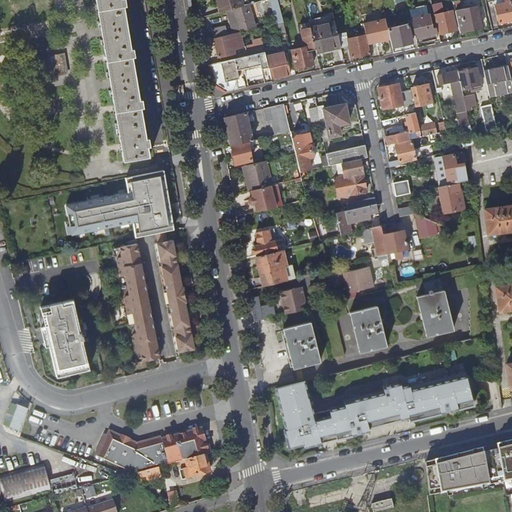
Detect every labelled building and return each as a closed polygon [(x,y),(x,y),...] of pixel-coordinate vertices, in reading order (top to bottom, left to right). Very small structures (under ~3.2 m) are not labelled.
[(94,0),(95,4),(97,11),(99,27),(101,38),(104,54),(105,61),(108,77),(110,89),(113,105),(114,113),(120,144),(123,163),(149,159),(148,149),(150,149),(149,140),(146,141),(141,110),(144,110),(142,102),(140,102),(132,60),(135,60),(134,51),(131,52),(123,8),(126,7),(124,0),(122,0),(121,0),(94,0)] [(219,3),(221,12),(227,11),(243,6),(241,0),(219,0),(221,3),(219,3)] [(273,0),(278,23),(284,22),(284,21),(278,0),(273,0)] [(453,0),(461,33),(482,28),(478,9),(463,12),(459,0),(453,0)] [(497,5),(501,22),(511,19),(511,0),(506,0),(507,3),(497,5)] [(433,5),(435,16),(445,14),(442,2),(433,5)] [(227,11),(234,34),(241,32),(258,28),(252,4),(243,6),(227,11)] [(435,16),(440,35),(458,31),(454,12),(445,14),(435,16)] [(387,20),(391,39),(393,47),(414,42),(409,24),(399,26),(399,24),(396,24),(396,27),(392,28),(389,14),(386,14),(387,20)] [(412,19),(418,43),(438,38),(436,28),(433,28),(429,15),(412,19)] [(365,25),(367,36),(369,45),(391,39),(387,20),(365,25)] [(277,24),(280,37),(287,35),(284,22),(278,23),(277,24)] [(311,28),(317,50),(318,53),(342,48),(339,35),(336,22),(311,28)] [(292,51),(296,69),(315,64),(312,54),(308,55),(308,52),(317,50),(311,28),(310,23),(301,25),(306,47),(292,51)] [(213,29),(214,38),(228,35),(225,26),(213,29)] [(214,38),(218,57),(235,53),(234,49),(244,46),(241,32),(234,34),(228,35),(214,38)] [(350,46),(353,58),(371,54),(369,45),(367,36),(349,40),(347,33),(339,35),(342,48),(350,46)] [(246,46),(248,56),(266,52),(263,42),(253,45),(246,46)] [(61,52),(45,61),(54,76),(70,67),(61,52)] [(211,65),(216,84),(228,92),(238,89),(237,84),(246,82),(243,69),(245,68),(248,79),(264,75),(266,83),(273,82),(272,79),(267,57),(266,52),(248,56),(211,65)] [(267,57),(272,79),(292,74),(289,63),(288,63),(285,52),(267,57)] [(485,72),(490,96),(511,91),(511,79),(509,66),(485,72)] [(459,71),(463,90),(474,87),(475,91),(483,89),(478,67),(459,71)] [(451,83),(458,114),(468,112),(468,111),(464,96),(463,90),(459,71),(439,75),(441,84),(451,83)] [(380,88),(385,108),(404,104),(400,84),(380,88)] [(413,88),(417,105),(434,102),(430,84),(413,88)] [(476,94),(464,96),(468,111),(473,110),(472,108),(479,106),(476,94)] [(273,120),(276,135),(291,131),(284,104),(264,109),(267,122),(273,120)] [(481,107),(487,134),(498,132),(492,104),(481,107)] [(318,108),(320,121),(321,122),(326,121),(328,130),(322,131),(325,143),(331,141),(331,138),(341,135),(340,130),(344,129),(343,125),(349,123),(346,105),(325,109),(324,107),(318,108)] [(310,109),(313,122),(320,121),(318,108),(310,109)] [(225,118),(231,146),(232,145),(253,140),(249,121),(254,120),(253,115),(251,115),(250,112),(225,118)] [(407,115),(411,133),(415,132),(417,138),(419,138),(422,137),(421,128),(417,112),(407,115)] [(458,114),(461,128),(471,126),(468,112),(458,114)] [(437,124),(421,128),(422,137),(439,133),(437,124)] [(387,137),(388,145),(410,140),(408,132),(387,137)] [(439,133),(422,137),(419,138),(420,141),(442,136),(442,132),(439,133)] [(487,134),(489,141),(500,139),(498,132),(487,134)] [(292,138),(296,153),(301,172),(311,170),(309,161),(313,160),(313,157),(311,145),(312,144),(310,134),(292,138)] [(232,145),(235,164),(252,161),(250,151),(255,150),(254,145),(261,143),(260,139),(253,140),(232,145)] [(462,142),(463,148),(468,147),(476,145),(474,139),(462,142)] [(389,163),(390,168),(401,165),(400,163),(416,159),(412,141),(396,145),(400,160),(389,163)] [(329,155),(331,165),(336,164),(342,163),(360,158),(368,157),(366,147),(354,150),(354,149),(329,155)] [(444,156),(449,185),(460,182),(464,181),(463,175),(466,174),(464,163),(466,163),(464,156),(463,156),(463,153),(444,156)] [(342,163),(345,176),(363,172),(360,158),(342,163)] [(243,166),(249,190),(252,190),(271,185),(272,185),(266,161),(243,166)] [(336,164),(339,177),(345,176),(342,163),(336,164)] [(178,229),(165,169),(127,177),(130,190),(65,203),(72,236),(133,224),(136,238),(155,234),(165,232),(178,229)] [(334,178),(338,196),(367,191),(363,172),(345,176),(339,177),(334,178)] [(397,195),(411,192),(409,179),(394,181),(397,195)] [(439,187),(440,196),(442,195),(446,213),(465,209),(460,182),(449,185),(439,187)] [(271,185),(252,190),(254,197),(251,198),(249,200),(250,203),(253,204),(255,203),(257,211),(277,207),(271,185)] [(363,200),(364,207),(377,204),(376,197),(363,200)] [(337,217),(341,232),(350,229),(347,219),(371,214),(379,213),(377,204),(364,207),(336,213),(337,217)] [(511,205),(486,209),(489,234),(511,230),(511,205)] [(414,211),(415,219),(427,217),(425,209),(414,211)] [(400,214),(401,221),(415,219),(414,211),(400,214)] [(336,213),(315,219),(316,223),(337,217),(336,213)] [(410,222),(413,234),(416,233),(418,240),(429,237),(425,219),(410,222)] [(372,249),(374,257),(377,256),(388,253),(383,234),(381,226),(364,230),(367,244),(375,242),(377,248),(372,249)] [(254,245),(257,256),(278,251),(275,241),(277,240),(275,229),(256,234),(259,244),(254,245)] [(383,234),(388,253),(389,258),(390,261),(390,265),(394,264),(392,257),(391,252),(394,251),(395,256),(396,258),(404,256),(402,251),(407,250),(406,248),(408,248),(404,230),(386,234),(383,234)] [(155,234),(157,244),(167,242),(165,232),(155,234)] [(174,332),(188,329),(184,303),(185,303),(182,287),(181,287),(172,241),(167,242),(157,244),(174,332)] [(154,337),(158,336),(141,243),(137,244),(154,337)] [(132,343),(154,337),(137,244),(120,247),(121,257),(118,257),(116,260),(119,275),(122,276),(125,276),(128,295),(125,296),(124,298),(126,314),(129,315),(132,315),(135,334),(132,335),(130,336),(132,343)] [(171,333),(174,332),(157,244),(154,245),(171,333)] [(257,256),(264,286),(296,278),(292,265),(288,266),(283,250),(278,251),(257,256)] [(357,270),(362,290),(373,287),(369,267),(357,270)] [(344,273),(348,293),(362,290),(357,270),(344,273)] [(453,279),(456,292),(468,289),(465,276),(453,279)] [(423,320),(427,337),(454,330),(442,277),(423,281),(426,295),(418,297),(422,314),(421,314),(422,320),(423,320)] [(511,284),(496,287),(500,311),(511,309),(511,284)] [(468,289),(471,301),(470,302),(471,308),(470,309),(471,314),(470,314),(471,321),(470,321),(472,327),(470,328),(472,333),(470,334),(472,340),(485,337),(483,331),(485,330),(483,324),(484,324),(483,318),(484,318),(483,312),(484,311),(483,305),(484,305),(483,299),(484,298),(481,286),(468,289)] [(281,292),(286,314),(307,309),(302,287),(281,292)] [(250,298),(255,321),(277,316),(274,303),(260,306),(259,296),(250,298)] [(75,306),(73,298),(40,307),(45,328),(50,346),(58,377),(92,368),(84,337),(88,337),(79,304),(75,306)] [(334,306),(337,319),(342,317),(348,315),(345,303),(340,304),(340,305),(334,306)] [(351,313),(360,353),(387,346),(383,329),(384,329),(383,323),(382,323),(377,306),(351,313)] [(337,319),(323,322),(332,360),(345,356),(337,319)] [(284,329),(294,369),(321,362),(316,345),(317,345),(316,339),(315,339),(311,322),(284,329)] [(200,335),(199,326),(190,329),(191,337),(200,335)] [(174,332),(178,353),(193,350),(188,329),(174,332)] [(141,362),(158,358),(154,337),(132,343),(133,351),(136,353),(139,352),(141,362)] [(307,381),(276,389),(286,430),(285,430),(288,445),(292,447),(305,444),(305,447),(370,431),(369,427),(409,417),(410,421),(474,405),(466,370),(407,385),(406,381),(384,387),(385,392),(345,402),(345,406),(314,413),(307,381)] [(21,429),(29,407),(12,401),(4,423),(21,429)] [(100,455),(139,473),(156,469),(178,463),(204,456),(210,455),(206,441),(205,442),(201,429),(141,448),(116,435),(115,436),(111,434),(100,455)] [(511,439),(426,461),(430,494),(490,487),(490,482),(504,480),(504,484),(511,483),(511,439)] [(204,456),(178,463),(180,469),(186,468),(189,478),(208,473),(204,456)] [(0,476),(0,494),(2,501),(48,489),(42,465),(0,476)] [(159,479),(156,469),(139,473),(137,474),(140,484),(159,479)] [(51,479),(55,492),(78,485),(74,472),(51,479)] [(95,485),(85,486),(87,496),(97,494),(95,485)] [(85,510),(85,511),(115,511),(112,502),(85,510)]
